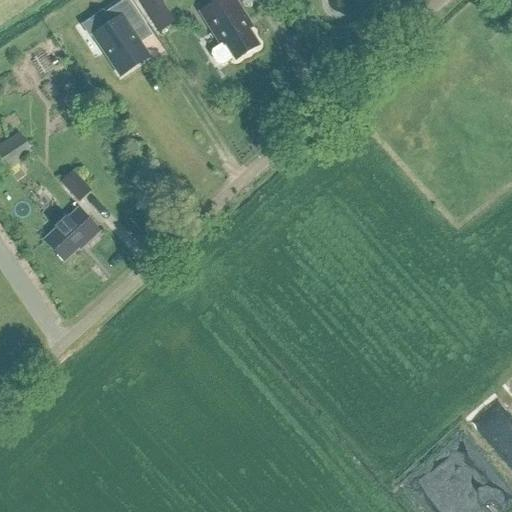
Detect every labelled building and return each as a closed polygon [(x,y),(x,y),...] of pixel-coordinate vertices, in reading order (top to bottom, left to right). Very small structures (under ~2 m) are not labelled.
[(161,0),(136,0),(148,17),(165,5),(161,0)] [(234,0),(219,0),(199,13),(219,46),(211,52),(211,56),(216,65),(222,66),(233,59),(234,61),(258,47),(242,21),(246,19),(234,0)] [(148,59),(139,45),(150,37),(126,1),(103,16),(109,25),(91,37),(92,37),(119,78),(148,59)] [(19,135),(0,146),(0,174),(1,176),(33,154),(19,135)] [(91,191),(73,170),(59,183),(78,204),(91,191)] [(56,232),(45,243),(64,263),(84,245),(85,247),(100,233),(79,211),(67,222),(64,219),(53,228),(56,232)]
